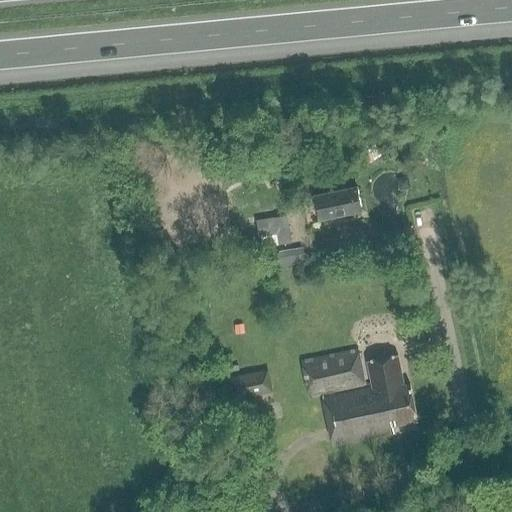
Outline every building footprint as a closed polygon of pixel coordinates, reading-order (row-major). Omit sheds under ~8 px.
[(319,220),(364,211),(359,188),(314,197),(319,220)] [(290,243),(286,215),(255,220),(257,238),(276,235),(277,245),(290,243)] [(275,267),(306,262),(303,245),(272,250),(275,267)] [(366,362),(371,384),(364,386),(357,349),(302,361),(310,398),(322,396),(333,445),(394,432),(393,426),(417,421),(409,384),(403,385),(397,356),(366,362)] [(272,393),(267,370),(225,378),(230,401),(272,393)]
